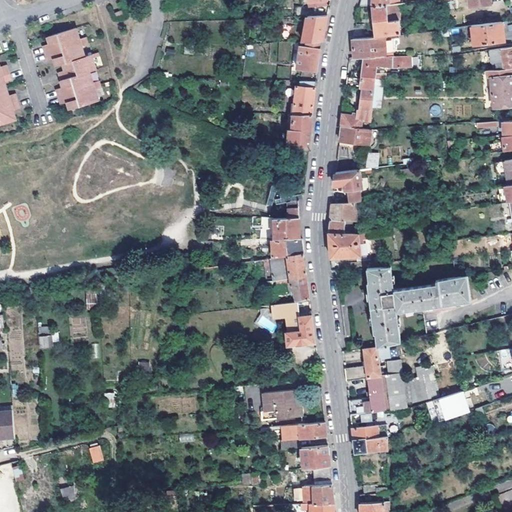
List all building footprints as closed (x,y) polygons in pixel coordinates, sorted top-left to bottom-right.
[(444,0),(448,27),(471,24),(469,6),(467,0),(444,0)] [(395,2),(372,4),(375,34),(401,32),(400,20),(390,21),(390,14),(405,12),(404,1),(395,2)] [(122,10),(114,13),(115,18),(123,14),(122,10)] [(305,40),(322,39),(324,29),(327,14),(325,14),(307,15),(301,40),(305,40)] [(502,20),(471,24),(474,42),(504,39),(502,20)] [(75,28),(52,34),(53,38),(54,41),(48,43),(42,45),(46,60),(53,58),(59,57),(60,60),(61,63),(67,62),(68,66),(69,69),(63,71),(56,73),(58,80),(64,78),(66,81),(67,85),(55,89),(59,104),(66,102),(72,100),(73,103),(74,107),(97,100),(94,89),(100,87),(98,80),(92,82),(88,71),(95,69),(92,58),(98,56),(97,53),(91,55),(84,57),(81,46),(87,44),(85,37),(79,39),(75,28)] [(364,56),(382,56),(381,52),(376,51),(376,37),(352,38),(353,48),(353,56),(364,56)] [(322,39),(305,40),(304,47),(299,46),(296,67),(317,70),(318,57),(319,57),(322,39)] [(495,60),(496,67),(511,66),(511,44),(489,48),(491,61),(495,60)] [(362,76),(360,86),(362,86),(374,87),(376,72),(377,65),(392,66),(394,55),(382,56),(364,56),(362,76)] [(55,65),(61,63),(60,60),(59,57),(53,58),(55,65)] [(0,120),(8,119),(7,115),(6,112),(12,110),(18,108),(15,95),(7,96),(1,97),(0,94),(0,92),(0,81),(3,81),(9,79),(5,64),(0,65),(0,120)] [(511,66),(496,67),(488,68),(488,75),(491,76),(492,104),(511,103),(511,66)] [(360,86),(362,76),(346,75),(345,84),(360,86)] [(293,113),(312,113),(313,99),(316,80),(300,79),(299,86),(296,86),(293,113)] [(374,87),(362,86),(359,107),(357,107),(356,111),(352,111),(352,114),(342,112),(341,124),(359,126),(360,118),(366,119),(370,119),(374,87)] [(435,104),(430,110),(436,115),(441,109),(435,104)] [(12,110),(6,112),(7,115),(8,119),(14,117),(12,110)] [(312,113),(293,113),(292,128),(288,128),(287,144),(309,145),(311,129),(312,113)] [(365,127),(359,126),(341,124),(339,139),(370,143),(372,127),(365,127)] [(503,145),(503,150),(511,148),(511,134),(502,136),(503,145)] [(480,152),(503,150),(503,145),(478,147),(479,153),(480,153),(480,152)] [(379,168),(379,152),(367,152),(366,168),(379,168)] [(351,201),(355,200),(363,200),(360,168),(336,171),(334,185),(341,184),(346,183),(347,188),(350,188),(351,201)] [(510,200),(511,199),(511,182),(508,183),(505,184),(506,192),(499,192),(500,202),(510,200)] [(329,232),(347,232),(346,219),(358,220),(355,200),(351,201),(332,202),(331,215),(329,232)] [(289,215),(302,215),(303,205),(289,204),(289,215)] [(274,237),(299,237),(299,226),(299,216),(273,216),(274,237)] [(347,232),(329,232),(330,246),(331,256),(361,254),(359,232),(347,232)] [(299,237),(274,237),(241,238),(241,244),(271,243),(272,256),(303,251),(302,244),(302,236),(299,237)] [(503,260),(511,257),(511,250),(502,252),(503,260)] [(303,251),(272,256),(268,257),(272,277),(272,279),(276,279),(306,274),(304,263),(303,251)] [(266,278),(272,277),(268,257),(263,258),(266,278)] [(194,268),(205,266),(204,260),(196,261),(194,268)] [(376,346),(389,344),(388,343),(401,341),(397,310),(471,300),(467,275),(436,279),(436,282),(394,288),(391,265),(367,268),(376,346)] [(306,274),(276,279),(277,285),(286,284),(286,283),(291,282),(294,298),(310,297),(308,284),(306,274)] [(87,293),(86,300),(94,302),(95,294),(87,293)] [(299,314),(300,314),(299,300),(273,303),(275,317),(286,316),(299,314)] [(300,314),(299,314),(300,328),(288,330),(285,330),(287,344),(315,341),(314,331),(312,313),(300,314)] [(286,316),(288,330),(300,328),(299,314),(286,316)] [(38,327),(39,336),(49,335),(49,326),(38,327)] [(39,348),(52,348),(51,335),(39,336),(39,348)] [(389,344),(376,346),(364,347),(366,364),(345,367),(346,380),(367,377),(381,374),(379,357),(390,356),(389,344)] [(498,351),(502,365),(511,362),(508,348),(498,351)] [(381,374),(385,410),(399,408),(407,406),(403,378),(400,358),(387,360),(388,373),(381,374)] [(139,373),(149,372),(148,362),(138,363),(139,373)] [(421,375),(425,397),(439,395),(433,364),(419,366),(421,375)] [(350,413),(377,411),(385,410),(381,374),(367,377),(370,397),(348,400),(350,413)] [(425,397),(421,375),(403,378),(407,406),(426,401),(425,397)] [(264,408),(261,409),(262,418),(301,414),(299,387),(263,391),(264,408)] [(464,390),(440,397),(446,417),(470,410),(464,390)] [(114,407),(115,393),(106,393),(105,407),(114,407)] [(446,417),(440,397),(434,398),(440,419),(446,417)] [(475,408),(481,425),(487,423),(482,406),(475,408)] [(12,410),(0,411),(0,436),(14,435),(12,410)] [(378,419),(377,411),(350,413),(352,424),(357,423),(357,422),(378,419)] [(296,438),(313,436),(326,434),(326,428),(325,420),(319,420),(281,424),(269,425),(269,429),(281,429),(282,448),(297,447),(296,438)] [(354,439),(388,435),(387,423),(352,427),(354,439)] [(388,435),(354,439),(355,451),(388,447),(388,435)] [(297,447),(302,446),(314,445),(313,436),(296,438),(297,447)] [(92,461),(102,458),(99,444),(89,447),(92,461)] [(314,445),(302,446),(303,463),(297,463),(298,468),(314,465),(330,464),(329,460),(327,444),(314,445)] [(330,464),(314,465),(316,480),(331,478),(330,464)] [(15,481),(24,478),(20,465),(12,467),(15,481)] [(62,497),(75,493),(72,482),(59,485),(62,497)] [(305,503),(334,501),(333,498),(332,482),(316,484),(304,485),(305,503)] [(389,483),(377,484),(378,494),(389,493),(389,483)] [(378,494),(377,484),(363,485),(364,494),(378,494)] [(167,500),(176,499),(176,492),(167,492),(167,500)] [(389,511),(389,500),(360,501),(360,511),(389,511)] [(310,511),(333,511),(334,501),(305,503),(301,503),(302,510),(310,510),(310,511)]
